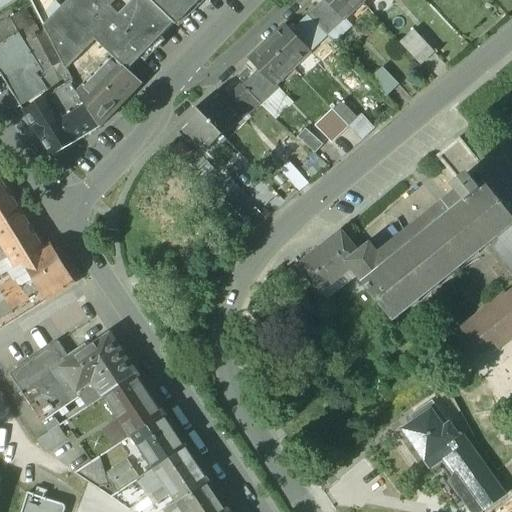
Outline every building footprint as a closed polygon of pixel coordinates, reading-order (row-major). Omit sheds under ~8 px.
[(0,0),(0,11),(18,0),(0,0)] [(56,0),(29,0),(34,9),(44,27),(64,7),(56,0)] [(135,56),(75,0),(69,0),(64,7),(114,55),(130,70),(175,23),(170,19),(135,56)] [(151,0),(75,0),(135,56),(170,19),(151,0)] [(199,0),(151,0),(170,19),(175,23),(176,25),(199,0)] [(324,0),(323,0),(308,15),(318,25),(330,13),(326,9),(330,5),(324,0)] [(360,0),(324,0),(330,5),(344,19),(362,2),(360,0)] [(114,55),(64,7),(44,27),(54,47),(70,79),(71,79),(72,82),(79,92),(113,56),(114,55)] [(0,72),(3,78),(34,59),(21,37),(44,27),(34,9),(9,22),(0,27),(0,72)] [(308,15),(291,31),(298,38),(301,35),(304,38),(318,25),(308,15)] [(291,31),(286,25),(267,43),(292,69),(311,51),(298,38),(291,31)] [(413,30),(400,43),(421,65),(434,52),(413,30)] [(292,69),(267,43),(249,60),(269,80),(275,86),(292,69)] [(34,59),(3,78),(21,108),(49,91),(40,77),(53,70),(64,87),(72,82),(71,79),(70,79),(54,47),(34,59)] [(113,56),(79,92),(101,126),(143,83),(113,56)] [(374,76),(390,94),(401,85),(385,66),(374,76)] [(259,70),(243,86),(253,96),(269,80),(259,70)] [(79,92),(72,82),(64,87),(24,111),(52,157),(101,126),(79,92)] [(243,86),(226,102),(236,112),(253,96),(243,86)] [(226,102),(216,92),(198,110),(223,136),(242,118),(236,112),(226,102)] [(359,120),(342,102),(334,110),(351,127),(359,120)] [(223,136),(198,110),(180,127),(190,137),(196,143),(205,153),(223,136)] [(324,145),(307,129),(299,137),(316,154),(324,145)] [(190,137),(173,153),(184,163),(197,150),(193,146),(196,143),(190,137)] [(465,137),(439,152),(455,179),(481,164),(465,137)] [(511,217),(477,174),(472,178),(469,174),(454,185),(457,189),(378,252),(370,243),(358,252),(347,261),(352,268),(393,320),(510,228),(511,225),(511,217)] [(0,178),(0,199),(10,194),(0,178)] [(225,202),(258,234),(270,221),(237,189),(225,202)] [(0,199),(0,225),(21,212),(10,194),(0,199)] [(21,212),(0,225),(0,241),(5,249),(33,231),(21,212)] [(33,231),(5,249),(16,267),(23,264),(45,250),(33,231)] [(342,232),(300,266),(321,292),(352,268),(347,261),(358,252),(342,232)] [(45,250),(23,264),(35,282),(63,264),(51,246),(45,250)] [(511,251),(503,259),(511,269),(511,251)] [(30,285),(29,286),(32,290),(33,292),(39,289),(46,301),(75,283),(63,264),(35,282),(30,285)] [(293,271),(277,285),(285,293),(301,279),(293,271)] [(19,277),(0,288),(0,290),(6,300),(26,288),(22,282),(19,277)] [(26,288),(6,300),(12,310),(32,297),(29,292),(26,288)] [(511,291),(462,331),(477,350),(489,340),(494,346),(511,331),(511,291)] [(110,335),(60,369),(77,393),(93,381),(104,398),(137,375),(110,335)] [(93,381),(77,393),(60,369),(89,349),(86,346),(63,360),(54,346),(10,375),(43,423),(80,399),(87,409),(104,398),(93,381)] [(137,375),(104,398),(119,420),(130,438),(132,437),(164,415),(137,375)] [(449,426),(432,401),(416,413),(420,419),(431,411),(444,429),(449,426)] [(414,423),(404,430),(425,460),(427,459),(443,448),(457,437),(456,435),(449,426),(444,429),(431,411),(420,419),(414,423)] [(416,413),(409,417),(414,423),(420,419),(416,413)] [(164,415),(132,437),(155,469),(187,448),(164,415)] [(54,416),(43,423),(49,433),(60,426),(54,416)] [(130,438),(119,420),(104,431),(114,448),(130,438)] [(46,453),(66,439),(59,427),(38,441),(46,453)] [(457,437),(443,448),(449,456),(447,457),(474,494),(464,500),(472,511),(484,511),(505,497),(459,433),(456,435),(457,437)] [(187,448),(155,469),(162,481),(177,503),(209,480),(187,448)] [(443,448),(427,459),(432,467),(445,458),(447,457),(449,456),(443,448)] [(474,494),(447,457),(445,458),(456,473),(451,481),(464,500),(474,494)] [(119,490),(138,478),(127,461),(108,474),(119,490)] [(155,469),(112,498),(130,511),(154,495),(150,490),(162,481),(155,469)] [(209,480),(177,503),(183,511),(199,511),(202,511),(200,508),(219,496),(209,480)] [(130,511),(134,511),(162,511),(177,503),(162,481),(150,490),(154,495),(130,511)] [(29,493),(22,511),(64,511),(66,509),(66,508),(65,506),(64,504),(63,504),(29,493)] [(219,496),(200,508),(202,511),(199,511),(229,511),(219,496)] [(183,511),(177,503),(162,511),(183,511)]
